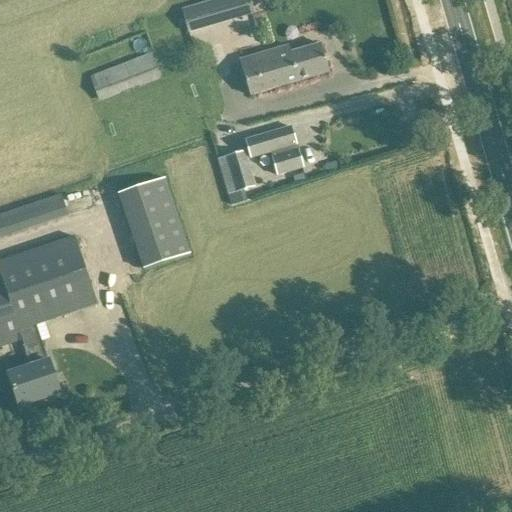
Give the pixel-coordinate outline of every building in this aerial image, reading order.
[(235,0),(241,18),(255,14),(250,0),(235,0)] [(250,97),(311,78),(330,73),(321,44),(291,53),(289,46),(240,61),(250,97)] [(151,53),(90,78),(100,102),(161,78),(151,53)] [(278,176),(284,174),(303,168),(291,128),(246,141),(251,159),(271,153),(278,176)] [(218,161),(228,196),(255,189),(245,153),(218,161)] [(155,224),(177,217),(164,179),(119,194),(132,232),(155,224)] [(62,197),(0,213),(0,252),(21,247),(16,232),(68,218),(62,197)] [(98,305),(92,286),(75,237),(0,262),(0,347),(22,340),(40,334),(37,326),(98,305)] [(31,368),(9,375),(19,407),(60,393),(43,344),(40,334),(22,340),(31,368)]
